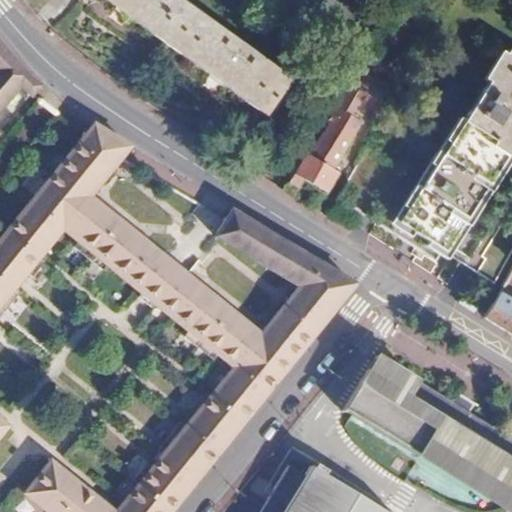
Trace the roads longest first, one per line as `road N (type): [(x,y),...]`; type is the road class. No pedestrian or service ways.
road 1 (residential): [(388,283),(100,100),(0,8)]
road 2 (unclassified): [(388,283),(199,511)]
road 3 (residential): [(511,361),(388,283)]
